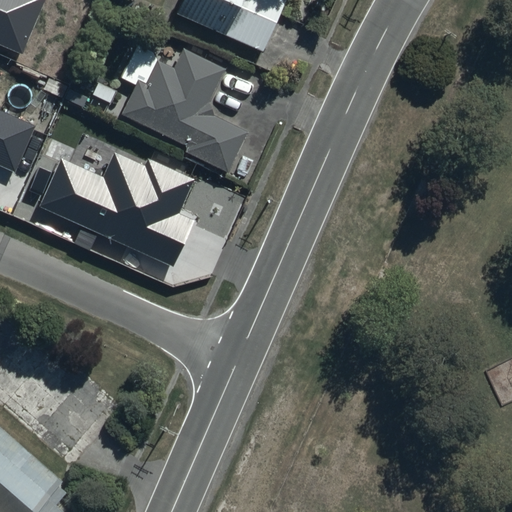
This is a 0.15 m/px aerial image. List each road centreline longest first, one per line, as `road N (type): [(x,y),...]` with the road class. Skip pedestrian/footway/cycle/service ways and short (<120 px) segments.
road 1 (tertiary): [(236,359),(402,0)]
road 2 (residential): [(236,359),(0,251)]
road 3 (tertiary): [(171,511),(236,359)]
